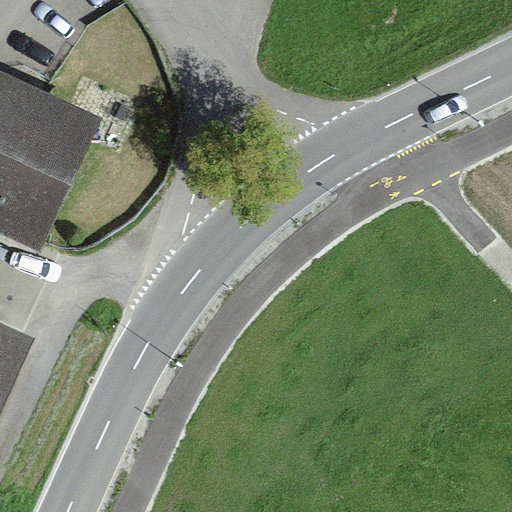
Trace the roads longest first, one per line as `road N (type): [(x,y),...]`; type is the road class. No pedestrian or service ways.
road 1 (tertiary): [(186,290),(125,390),(68,511)]
road 2 (tertiary): [(359,142),(249,220),(186,290)]
road 3 (unclassified): [(186,290),(184,241),(221,68)]
road 4 (tertiary): [(511,67),(359,142)]
road 5 (unclassified): [(359,142),(279,111),(221,68)]
